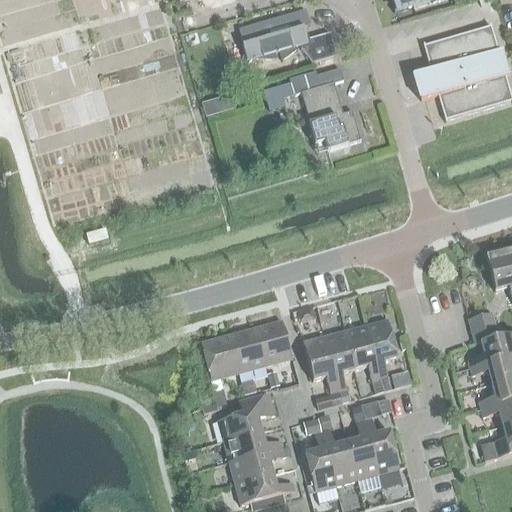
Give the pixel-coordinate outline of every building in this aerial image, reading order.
[(391,0),(395,14),(393,15),(393,16),(445,0),(391,0)] [(245,38),(240,40),(247,64),(251,63),(276,63),(273,56),(277,55),(281,65),(282,64),(281,62),(295,53),(296,54),(297,53),(294,50),(297,48),(301,54),(311,67),(335,60),(329,37),(308,43),(307,39),(303,40),(297,17),(306,15),(305,14),(243,31),(245,38)] [(497,54),(490,29),(422,48),(430,74),(413,79),(420,104),(437,100),(444,125),(511,106),(504,80),(509,78),(502,53),(497,54)] [(343,84),(340,72),(316,79),(315,75),(303,79),(308,94),(300,96),(309,127),(307,128),(314,149),(323,146),(326,156),(347,149),(347,148),(360,144),(351,115),(342,118),(333,87),(343,84)] [(276,86),(267,89),(268,93),(263,94),(268,113),(295,105),(290,86),(277,90),(276,86)] [(212,103),(201,106),(206,120),(217,116),(212,103)] [(511,306),(511,279),(504,251),(483,256),(493,294),(506,291),(510,307),(511,306)] [(490,317),(467,323),(470,335),(493,329),(490,317)] [(385,324),(364,330),(378,384),(381,396),(382,397),(389,395),(382,366),(395,363),(385,324)] [(280,326),(253,333),(264,371),(291,364),(280,326)] [(468,371),(511,360),(511,337),(496,341),(493,329),(470,335),(473,348),(479,347),(482,359),(466,363),(468,371)] [(371,386),(378,384),(364,330),(343,335),(353,374),(366,371),(370,387),(371,386)] [(253,333),(226,340),(237,378),(264,371),(253,333)] [(353,374),(343,335),(322,341),(336,396),(345,393),(340,378),(353,374)] [(237,378),(226,340),(199,348),(210,386),(237,378)] [(336,396),(322,341),(301,347),(311,385),(324,382),(329,398),(336,396)] [(486,376),(490,388),(511,382),(511,360),(468,371),(471,380),(486,376)] [(270,391),(279,389),(275,375),(266,378),(270,391)] [(511,382),(490,388),(493,401),(477,405),(479,413),(511,404),(511,382)] [(244,399),(255,395),(252,384),(241,387),(244,399)] [(378,384),(371,386),(374,397),(381,396),(378,384)] [(225,408),(222,393),(211,396),(215,410),(225,408)] [(345,393),(336,396),(340,408),(348,405),(345,393)] [(336,397),(328,399),(331,410),(339,408),(336,397)] [(216,426),(222,447),(260,436),(257,424),(273,420),(267,398),(237,406),(240,419),(216,426)] [(511,427),(511,404),(479,413),(481,421),(497,417),(501,430),(511,427)] [(362,425),(364,425),(360,409),(350,412),(354,428),(362,425)] [(302,426),(305,439),(320,435),(317,422),(302,426)] [(364,425),(362,425),(376,479),(398,473),(388,435),(374,439),(370,423),(364,425)] [(358,443),(345,447),(355,485),(376,479),(362,425),(354,428),(358,443)] [(511,427),(501,430),(504,443),(479,449),(483,465),(511,457),(511,427)] [(355,485),(345,447),(333,450),(328,434),(320,436),(334,490),(355,485)] [(263,450),(260,436),(222,447),(227,468),(282,453),(279,445),(263,450)] [(314,496),(334,490),(320,436),(312,439),(317,455),(303,458),(314,496)] [(282,453),(227,468),(233,488),(271,478),(268,466),(284,461),(282,453)] [(193,454),(182,457),(184,465),(195,462),(193,454)] [(275,491),(271,478),(233,488),(239,510),(254,506),(279,499),(293,495),(291,487),(275,491)] [(260,511),(281,507),(279,499),(254,506),(256,511),(260,511)]
